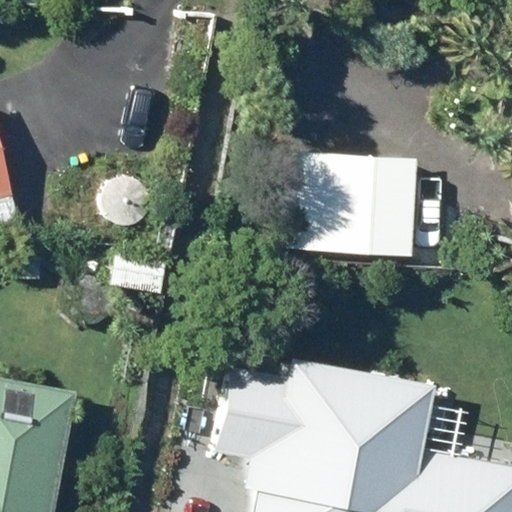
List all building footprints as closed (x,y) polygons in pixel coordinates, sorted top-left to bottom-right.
[(267,249),(391,257),(397,163),(273,155),(267,249)] [(150,226),(146,248),(165,250),(169,228),(150,226)] [(25,247),(3,248),(4,278),(27,277),(25,247)] [(104,252),(100,287),(149,293),(153,258),(104,252)] [(480,299),(422,296),(419,334),(478,338),(480,299)] [(0,511),(33,511),(56,395),(0,384),(0,511)] [(454,384),(451,418),(503,423),(506,389),(454,384)] [(437,459),(497,467),(502,433),(442,426),(437,459)]
